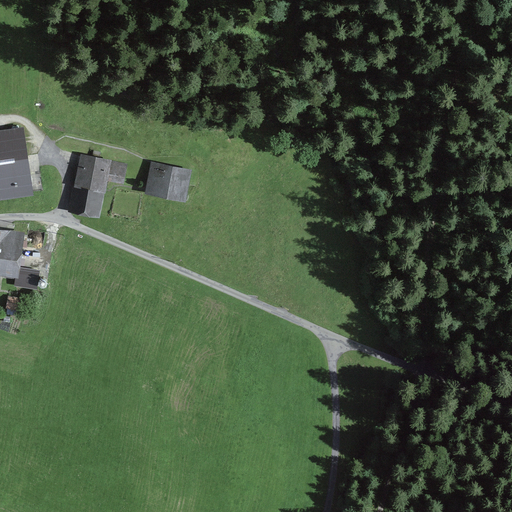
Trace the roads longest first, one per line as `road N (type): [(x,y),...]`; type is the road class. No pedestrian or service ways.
road 1 (track): [(381,511),(422,370),(436,157),(450,87),(497,0)]
road 2 (track): [(326,511),(336,440),(327,334),(71,224),(0,216)]
road 3 (track): [(511,409),(327,334)]
